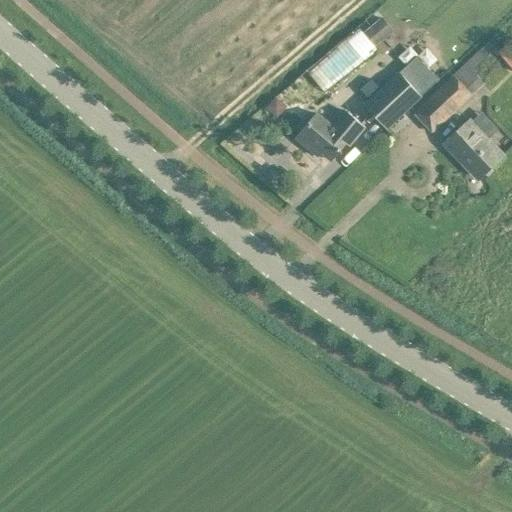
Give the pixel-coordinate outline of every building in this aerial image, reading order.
[(376,47),(396,30),(384,16),(364,33),(376,47)] [(307,71),(324,92),(376,49),(359,28),(307,71)] [(511,65),(511,38),(498,50),(511,65)] [(492,41),(491,41),(490,40),(438,89),(414,111),(432,131),(471,95),(465,88),(478,76),(473,71),(489,56),(497,48),(492,41)] [(363,104),(386,128),(429,88),(413,72),(405,79),(398,71),(363,104)] [(287,104),(277,96),(267,107),(278,116),(287,104)] [(366,126),(350,113),(345,108),(331,124),(318,113),(310,122),(297,137),(310,149),(313,145),(331,159),(346,142),(350,145),(356,137),(366,126)] [(481,177),(496,163),(505,154),(470,118),(444,143),(468,168),(471,166),(481,177)]
